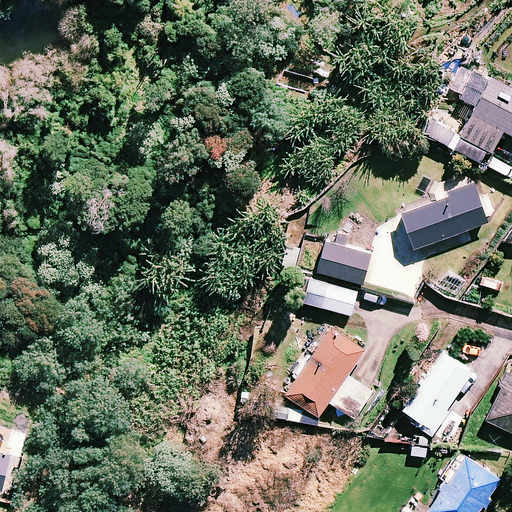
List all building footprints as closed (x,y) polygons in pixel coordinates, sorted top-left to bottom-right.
[(511,84),(491,74),(454,145),(481,159),(486,149),(511,162),(511,84)] [(488,220),(474,179),(448,188),(450,194),(402,210),(414,245),(488,220)] [(371,252),(327,240),(318,269),(363,281),(371,252)] [(358,289),(311,276),(304,299),(351,312),(358,289)] [(365,346),(328,323),(284,391),(319,414),(329,398),(356,416),(373,388),(348,372),(365,346)] [(471,369),(442,349),(400,410),(432,432),(449,408),(446,406),(471,369)] [(511,361),(485,416),(511,428),(511,361)] [(431,461),(432,450),(398,448),(398,458),(431,461)] [(475,511),(501,476),(467,452),(427,506),(435,511),(475,511)]
